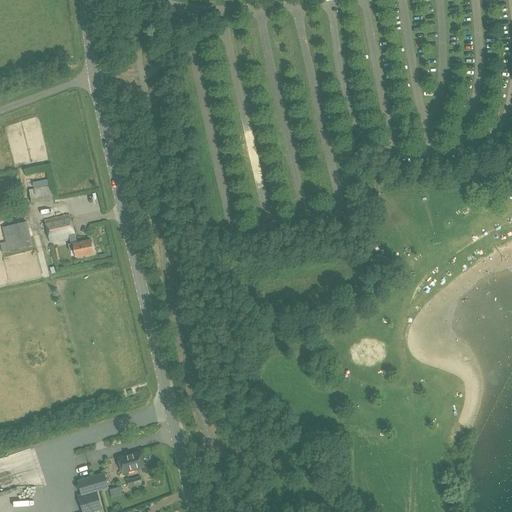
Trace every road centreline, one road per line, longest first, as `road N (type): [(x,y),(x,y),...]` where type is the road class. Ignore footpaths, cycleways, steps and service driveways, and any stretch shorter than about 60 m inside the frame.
road 1 (tertiary): [(196,511),(82,0)]
road 2 (unknown): [(169,402),(66,440),(56,455),(60,485),(37,511)]
